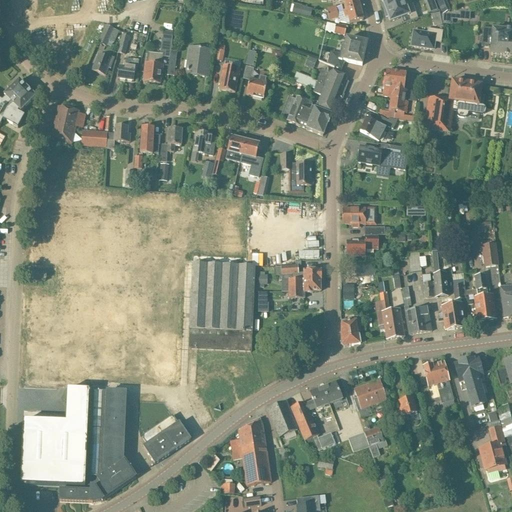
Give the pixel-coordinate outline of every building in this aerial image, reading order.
[(31,1),(29,0),(15,0),(11,4),(18,12),(31,1)] [(346,13),(360,9),(357,0),(343,0),(346,13)] [(381,0),(383,5),(382,5),(384,11),(409,2),(408,0),(381,0)] [(445,0),(436,0),(442,15),(451,11),(445,0)] [(18,12),(25,21),(38,10),(31,1),(18,12)] [(409,2),(384,11),(386,18),(388,17),(390,23),(402,19),(404,24),(418,19),(411,1),(409,2)] [(73,10),(85,23),(93,15),(82,3),(73,10)] [(303,17),(305,8),(294,5),(292,15),(303,17)] [(326,10),(328,16),(337,13),(336,7),(326,10)] [(346,13),(348,19),(349,25),(363,21),(360,9),(346,13)] [(452,25),(453,19),(461,20),(470,21),(471,9),(462,11),(453,13),(445,14),(441,15),(442,15),(443,24),(452,25)] [(46,19),(38,10),(25,21),(32,30),(46,19)] [(85,23),(73,10),(66,18),(78,30),(85,23)] [(339,19),(337,13),(328,16),(330,22),(339,19)] [(441,13),(432,14),(433,26),(442,25),(441,13)] [(70,38),(78,30),(66,18),(58,25),(70,38)] [(345,37),(347,27),(336,25),(336,26),(327,24),(325,32),(334,34),(334,35),(345,37)] [(70,38),(58,25),(50,33),(62,45),(70,38)] [(491,49),(490,56),(511,57),(511,27),(506,26),(503,28),(503,31),(492,30),(483,29),(481,48),(491,49)] [(106,47),(114,30),(106,27),(98,44),(106,47)] [(414,31),(411,47),(434,50),(435,42),(441,43),(443,31),(428,29),(427,34),(414,31)] [(62,45),(50,33),(41,41),(53,53),(62,45)] [(125,57),(130,38),(122,36),(117,55),(125,57)] [(161,51),(170,52),(171,52),(172,46),(172,41),(163,39),(161,51)] [(362,66),(367,45),(347,40),(343,56),(340,55),(340,57),(330,55),(328,66),(341,71),(345,62),(362,66)] [(208,79),(212,51),(189,48),(186,75),(208,79)] [(222,63),(225,52),(216,51),(214,62),(222,63)] [(177,53),(171,52),(170,52),(167,76),(174,77),(177,53)] [(162,78),(163,65),(161,65),(162,55),(147,54),(146,64),(144,64),(143,77),(144,77),(144,83),(160,85),(160,78),(162,78)] [(105,77),(108,69),(110,70),(115,59),(104,55),(103,58),(98,56),(92,72),(105,77)] [(253,68),(255,58),(249,56),(247,66),(253,68)] [(314,69),(316,60),(308,58),(306,66),(314,69)] [(133,82),(136,61),(126,60),(125,68),(119,67),(117,80),(133,82)] [(246,66),(243,78),(250,80),(253,68),(246,66)] [(238,80),(240,71),(228,69),(227,77),(222,76),(219,90),(235,93),(238,80)] [(330,73),(322,70),(317,82),(297,73),(294,81),(314,90),(313,94),(320,97),(316,108),(333,115),(347,79),(330,73)] [(404,114),(407,91),(404,91),(407,74),(386,71),(383,98),(391,99),(389,111),(404,114)] [(266,84),(269,75),(260,72),(257,83),(249,81),(245,96),(253,98),(254,96),(263,98),(267,84),(266,84)] [(20,114),(36,99),(20,82),(4,97),(7,100),(1,104),(0,103),(0,101),(0,102),(0,101),(0,125),(3,120),(18,128),(24,117),(16,113),(18,111),(20,114)] [(483,107),(478,106),(481,87),(452,83),(450,101),(429,98),(424,130),(450,134),(453,112),(457,112),(456,115),(457,117),(459,119),(464,119),(466,118),(468,116),(468,115),(482,116),(484,116),(485,114),(486,111),(485,109),(483,107)] [(328,126),(332,117),(308,107),(309,104),(296,99),(287,123),(300,128),(300,127),(306,129),(305,130),(323,137),(327,126),(328,126)] [(59,108),(54,129),(74,130),(78,113),(59,108)] [(392,131),(398,122),(389,120),(388,122),(380,117),(376,124),(368,120),(361,133),(379,143),(387,128),(392,131)] [(115,143),(130,144),(130,135),(128,135),(128,128),(115,127),(115,135),(108,134),(107,150),(114,150),(115,143)] [(74,130),(54,129),(50,143),(71,144),(74,130)] [(160,136),(153,136),(153,129),(141,129),(140,155),(152,156),(152,154),(158,154),(158,145),(159,145),(160,136)] [(167,165),(168,153),(173,153),(174,146),(181,147),(182,131),(168,130),(167,146),(161,146),(159,164),(167,165)] [(196,133),(193,154),(212,157),(214,146),(210,146),(212,135),(204,134),(203,132),(198,131),(196,133)] [(107,134),(82,132),(81,148),(106,150),(107,134)] [(242,155),(245,141),(231,138),(226,159),(240,163),(242,155)] [(256,159),(260,145),(245,141),(242,155),(254,159),(251,170),(256,171),(259,160),(256,159)] [(358,164),(380,168),(405,172),(409,150),(390,147),(389,155),(382,153),(382,151),(360,148),(358,164)] [(222,169),(226,152),(218,150),(214,167),(222,169)] [(281,172),(297,172),(297,188),(311,187),(311,186),(313,186),(313,180),(311,180),(311,164),(291,165),(291,156),(280,156),(281,172)] [(142,170),(143,158),(135,158),(134,170),(142,170)] [(214,165),(205,163),(202,178),(210,180),(214,165)] [(167,183),(169,166),(160,165),(158,182),(167,183)] [(133,189),(134,172),(126,172),(125,189),(133,189)] [(265,198),(269,179),(261,177),(257,196),(265,198)] [(238,189),(234,188),(232,197),(241,199),(243,193),(238,192),(238,189)] [(196,203),(193,256),(190,330),(190,336),(189,350),(251,353),(252,333),(253,333),(256,259),(292,261),(293,261),(293,266),(296,265),(296,261),(302,261),(304,208),(196,203)] [(359,226),(366,226),(377,226),(377,209),(342,210),(342,226),(351,226),(351,229),(359,229),(359,226)] [(124,382),(179,384),(182,297),(144,296),(146,217),(131,217),(129,270),(94,269),(93,296),(26,294),(25,341),(92,343),(92,347),(96,348),(96,358),(92,358),(91,382),(118,382),(119,371),(125,371),(124,382)] [(478,231),(491,230),(490,223),(477,225),(478,231)] [(365,229),(365,237),(379,236),(385,236),(385,229),(365,229)] [(365,237),(365,244),(347,244),(347,258),(365,258),(365,251),(379,251),(379,236),(365,237)] [(486,268),(499,267),(496,245),(481,247),(484,265),(486,265),(486,268)] [(410,273),(421,272),(419,254),(407,255),(410,273)] [(375,275),(374,264),(356,265),(356,276),(375,275)] [(433,276),(434,284),(435,295),(436,295),(436,298),(448,297),(446,275),(439,275),(438,264),(432,264),(433,271),(433,272),(434,276),(433,276)] [(296,266),(296,265),(293,266),(281,267),(281,268),(275,268),(276,279),(281,278),(281,281),(288,281),(289,300),(305,300),(305,294),(313,294),(313,293),(320,293),(320,282),(322,282),(321,271),(304,271),(304,273),(298,274),(298,266),(296,266)] [(45,283),(46,273),(31,272),(31,282),(45,283)] [(267,276),(257,276),(257,286),(258,286),(258,288),(264,288),(264,286),(267,286),(267,276)] [(474,277),(476,291),(466,292),(466,298),(474,297),(478,323),(496,320),(492,296),(488,297),(485,276),(474,277)] [(435,295),(434,284),(429,284),(429,278),(423,279),(424,299),(434,299),(434,295),(435,295)] [(453,282),(453,287),(454,301),(463,300),(466,300),(464,281),(453,282)] [(511,286),(500,288),(504,320),(511,318),(511,286)] [(354,300),(354,288),(342,288),(343,300),(354,300)] [(403,290),(406,308),(405,308),(409,336),(432,332),(428,309),(410,312),(409,307),(411,307),(408,289),(403,290)] [(258,294),(260,310),(269,309),(267,300),(275,299),(274,292),(258,294)] [(400,310),(390,312),(387,295),(374,297),(379,327),(384,326),(386,341),(405,338),(400,310)] [(454,320),(451,303),(449,303),(450,306),(442,308),(446,332),(454,330),(453,320),(454,320)] [(454,330),(465,329),(461,305),(454,306),(454,303),(451,303),(454,320),(453,320),(454,330)] [(353,346),(361,345),(360,335),(361,335),(359,321),(348,323),(348,320),(342,321),(342,347),(353,346)] [(45,350),(30,350),(29,375),(43,376),(45,350)] [(478,359),(466,362),(471,379),(478,377),(483,376),(478,359)] [(511,360),(505,363),(506,370),(496,373),(500,387),(507,385),(505,380),(509,379),(511,389),(511,360)] [(466,362),(455,366),(460,383),(465,381),(471,379),(466,362)] [(444,364),(424,369),(429,389),(437,386),(448,383),(449,383),(444,364)] [(478,377),(471,379),(475,392),(480,391),(481,391),(478,377)] [(471,379),(465,381),(469,394),(475,392),(471,379)] [(380,382),(354,391),(355,391),(357,399),(361,410),(369,408),(387,402),(380,383),(380,382)] [(448,383),(437,386),(442,404),(453,401),(448,383)] [(336,384),(323,388),(330,405),(335,403),(334,402),(342,400),(336,384)] [(323,388),(310,393),(314,402),(316,408),(317,409),(324,406),(325,407),(330,405),(323,388)] [(90,505),(95,506),(98,505),(100,504),(105,501),(104,501),(136,479),(124,460),(123,460),(126,393),(90,391),(89,391),(89,390),(67,389),(66,423),(23,421),(21,486),(60,487),(59,503),(60,503),(90,505)] [(475,392),(469,394),(472,407),(483,404),(480,391),(475,392)] [(412,399),(399,403),(401,409),(399,410),(401,418),(410,416),(412,423),(418,421),(417,415),(416,414),(417,413),(412,399)] [(314,402),(306,405),(308,411),(316,408),(314,402)] [(286,403),(268,410),(279,438),(297,431),(286,403)] [(306,403),(291,409),(305,442),(317,437),(319,437),(312,421),(308,411),(306,405),(306,403)] [(361,410),(359,411),(361,419),(372,416),(369,408),(361,410)] [(511,421),(508,408),(499,410),(504,428),(505,428),(507,438),(508,438),(511,452),(511,451),(511,421)] [(488,414),(491,423),(498,421),(495,412),(488,414)] [(260,420),(248,425),(246,426),(247,429),(239,433),(247,486),(247,487),(271,484),(271,483),(263,430),(261,423),(260,420)] [(155,466),(191,441),(179,423),(143,448),(155,466)] [(501,429),(490,432),(494,446),(500,445),(500,448),(506,446),(501,429)] [(378,430),(365,434),(370,447),(383,443),(378,430)] [(317,437),(305,442),(307,447),(319,451),(335,445),(331,434),(318,439),(317,437)] [(365,434),(349,440),(353,453),(369,447),(370,447),(365,434)] [(370,447),(369,447),(373,459),(380,457),(377,450),(387,447),(386,442),(383,443),(370,447)] [(494,446),(487,448),(488,450),(485,454),(481,455),(486,471),(495,469),(496,473),(505,470),(504,467),(505,466),(500,448),(500,445),(494,446)] [(215,457),(206,467),(211,471),(220,461),(215,457)] [(334,460),(320,457),(318,467),(332,470),(334,460)] [(380,470),(374,472),(377,481),(383,478),(380,470)] [(234,486),(222,485),(222,495),(234,495),(234,486)] [(390,499),(387,500),(382,487),(379,488),(387,510),(393,508),(390,499)] [(319,497),(297,500),(298,508),(314,506),(314,511),(317,511),(320,511),(319,497)] [(261,507),(260,498),(243,499),(244,508),(261,507)]
